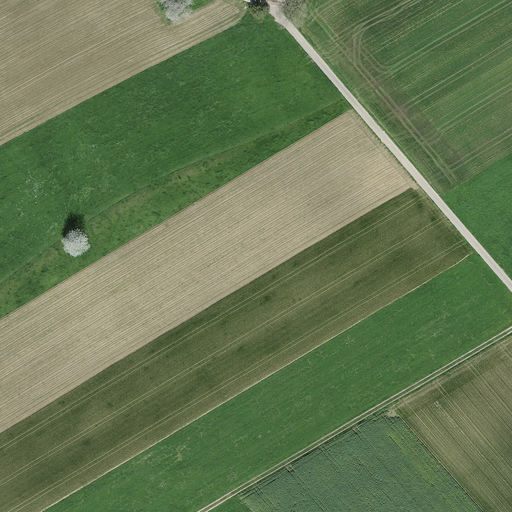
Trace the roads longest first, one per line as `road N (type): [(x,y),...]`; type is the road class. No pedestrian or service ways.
road 1 (unclassified): [(265,0),(318,46),(511,278)]
road 2 (track): [(511,332),(203,511)]
